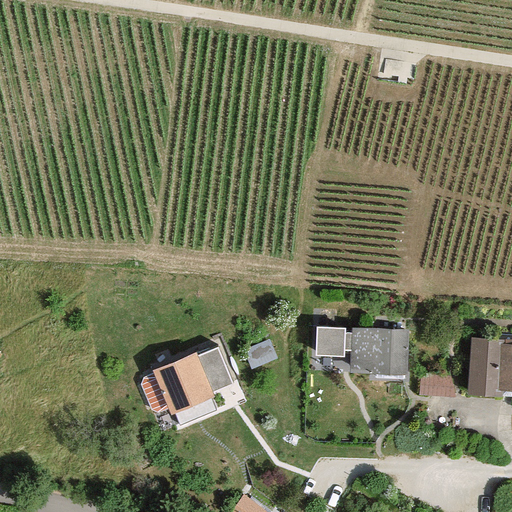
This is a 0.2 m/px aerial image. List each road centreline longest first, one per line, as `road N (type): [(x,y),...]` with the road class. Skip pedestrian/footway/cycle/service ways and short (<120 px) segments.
road 1 (motorway): [(100,511),(329,281),(511,68)]
road 2 (motorway): [(361,0),(0,396)]
road 3 (track): [(104,0),(511,62)]
